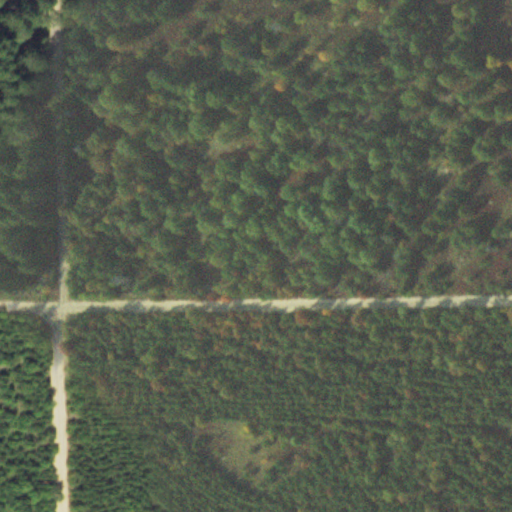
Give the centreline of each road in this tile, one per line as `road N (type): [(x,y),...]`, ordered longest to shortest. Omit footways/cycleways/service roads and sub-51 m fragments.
road 1 (residential): [(511,298),(0,308)]
road 2 (residential): [(69,511),(61,0)]
